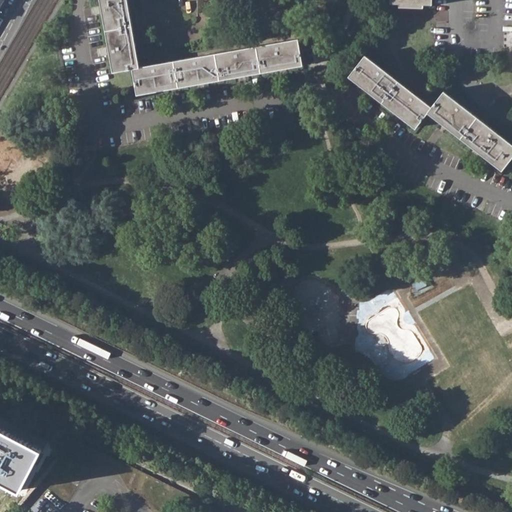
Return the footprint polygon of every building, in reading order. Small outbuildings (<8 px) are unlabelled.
[(110,55),(113,71),(133,68),(137,94),(303,64),(298,38),(140,67),(128,0),(100,0),(101,5),(103,14),(109,46),(110,55)] [(90,7),(92,15),(103,14),(101,5),(90,7)] [(97,48),(99,57),(110,55),(109,46),(97,48)] [(365,55),(349,76),(416,128),(427,111),(502,170),(511,156),(511,143),(444,90),(431,106),(365,55)] [(511,333),(501,338),(474,283),(458,291),(450,274),(411,292),(420,312),(456,295),(482,349),(499,341),(507,359),(511,356),(511,333)] [(433,379),(451,417),(468,408),(450,371),(433,379)] [(478,420),(511,400),(511,374),(467,400),(478,420)] [(0,506),(42,443),(0,420),(0,506)]
